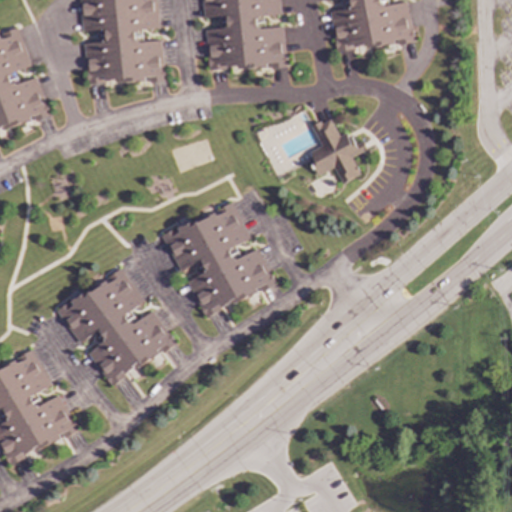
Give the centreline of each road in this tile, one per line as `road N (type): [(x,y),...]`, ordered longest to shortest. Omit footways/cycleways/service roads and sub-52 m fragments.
road 1 (residential): [(0,171),(93,127),(183,104),(374,92),(401,106),(420,133),(422,179),(385,230),(330,272)]
road 2 (residential): [(0,510),(99,450),(202,357),(330,272)]
road 3 (secondary): [(382,313),(127,511)]
road 4 (secondary): [(511,176),(392,280),(382,313)]
road 5 (secondary): [(382,313),(417,304),(511,223)]
